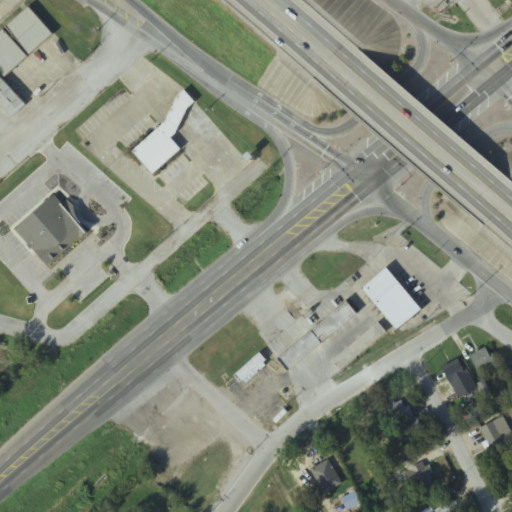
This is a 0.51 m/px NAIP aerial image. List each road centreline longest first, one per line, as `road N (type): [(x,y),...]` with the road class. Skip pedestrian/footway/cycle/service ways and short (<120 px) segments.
road 1 (trunk): [(0,478),(355,174)]
road 2 (residential): [(227,511),(290,429),(501,289)]
road 3 (trunk): [(219,79),(323,134),(342,133),(422,62),(420,22)]
road 4 (trunk): [(341,64),(504,208)]
road 5 (trunk): [(355,174),(511,297)]
road 6 (residential): [(142,29),(0,161)]
road 7 (residential): [(410,353),(492,511)]
road 8 (trunk): [(219,79),(355,174)]
road 9 (trunk): [(355,174),(485,74)]
road 10 (trunk): [(275,118),(285,196),(243,270)]
road 11 (tertiary): [(90,0),(219,79)]
road 12 (trunk): [(511,130),(481,137),(428,186),(427,230)]
road 13 (trunk): [(289,230),(353,210),(408,216)]
road 14 (trunk): [(485,74),(388,0)]
road 15 (trunk): [(128,0),(219,79)]
